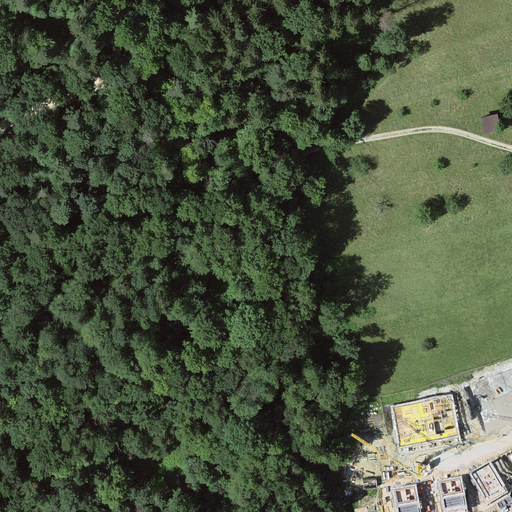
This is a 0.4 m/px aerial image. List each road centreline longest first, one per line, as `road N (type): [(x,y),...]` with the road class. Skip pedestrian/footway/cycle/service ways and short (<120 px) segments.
road 1 (track): [(0,364),(125,337),(167,314),(225,255),(293,161),(338,138)]
road 2 (track): [(511,145),(435,127),(338,138),(409,38),(400,0)]
road 3 (track): [(0,125),(111,65),(120,29),(115,0)]
